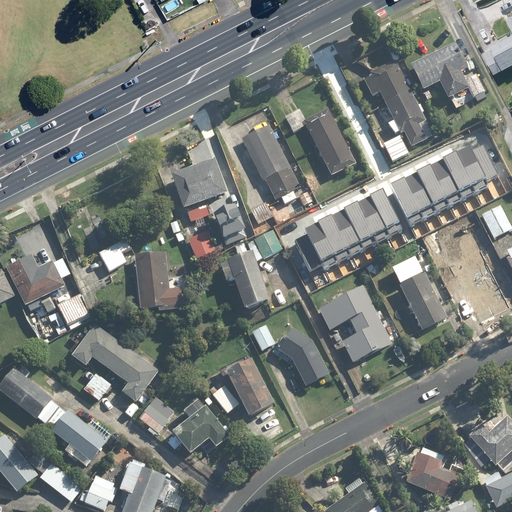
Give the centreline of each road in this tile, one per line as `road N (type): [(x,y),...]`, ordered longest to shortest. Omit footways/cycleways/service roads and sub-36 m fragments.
road 1 (primary): [(380,0),(0,194)]
road 2 (primary): [(0,153),(300,0)]
road 3 (residential): [(511,348),(281,470),(237,511)]
